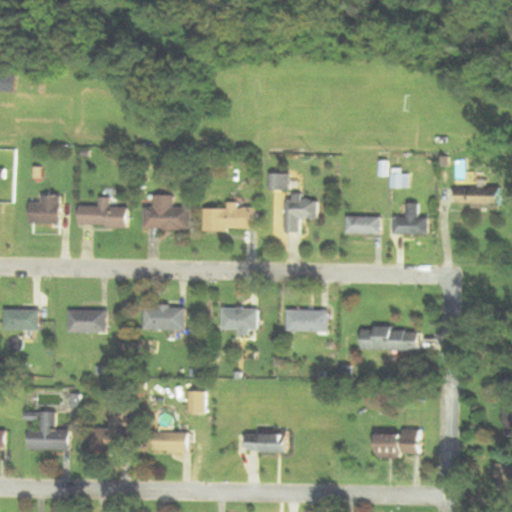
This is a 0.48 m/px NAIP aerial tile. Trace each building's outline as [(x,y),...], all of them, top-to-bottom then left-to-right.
[(293,191),(293,176),(274,176),(274,191),(293,191)] [(412,189),(412,176),(395,176),(395,189),(412,189)] [(506,209),(506,190),(463,190),(463,209),(506,209)] [(323,221),(323,202),(307,202),(307,195),(292,194),(291,234),(306,234),(306,220),(323,221)] [(195,230),(195,209),(177,209),(178,197),(158,196),(158,208),(148,208),(148,230),(195,230)] [(65,197),(46,197),(46,204),(35,204),(35,225),(65,225),(65,197)] [(132,228),(133,209),(115,208),(115,199),(104,199),(104,208),(84,207),(83,226),(132,228)] [(261,231),(261,209),(242,209),(242,204),(231,204),(231,210),(209,210),(209,231),(261,231)] [(423,204),(412,204),(412,218),(398,218),(398,236),(434,236),(434,219),(423,219),(423,204)] [(351,236),(386,236),(386,218),(351,218),(351,236)] [(148,330),(190,330),(190,307),(148,307),(148,330)] [(44,309),(9,309),(9,330),(44,330),(44,309)] [(263,309),(227,309),(227,332),(263,332),(263,309)] [(112,310),(73,310),(73,333),(112,333),(112,310)] [(332,332),(332,310),(291,310),(291,332),(332,332)] [(367,351),(424,351),(424,328),(367,328),(367,351)] [(210,391),(194,391),(194,413),(210,413),(210,391)] [(138,405),(115,405),(115,428),(94,428),(94,451),(137,452),(138,405)] [(75,430),(61,430),(61,412),(45,412),(45,430),(34,430),(34,450),(75,450),(75,430)] [(11,430),(0,430),(0,448),(11,449),(11,430)] [(425,431),(381,432),(381,456),(425,456),(425,431)] [(194,452),(194,432),(160,432),(160,452),(194,452)] [(293,433),(252,433),(252,452),(293,452),(293,433)] [(502,500),(511,500),(511,463),(502,464),(502,500)]
